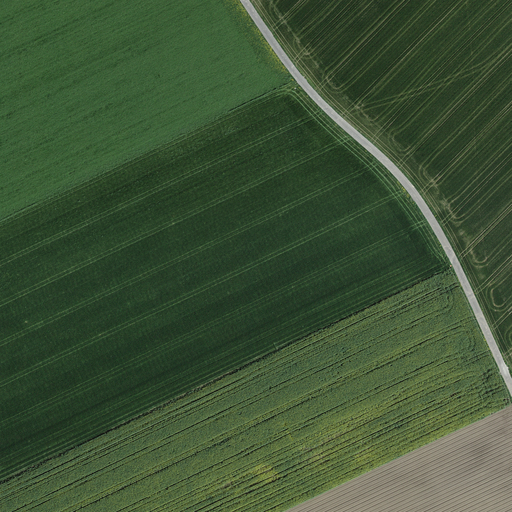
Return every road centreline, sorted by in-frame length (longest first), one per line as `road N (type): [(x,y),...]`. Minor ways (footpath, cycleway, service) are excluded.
road 1 (unclassified): [(511,389),(426,211),(387,162),(308,90),(243,0)]
road 2 (track): [(426,211),(511,125)]
